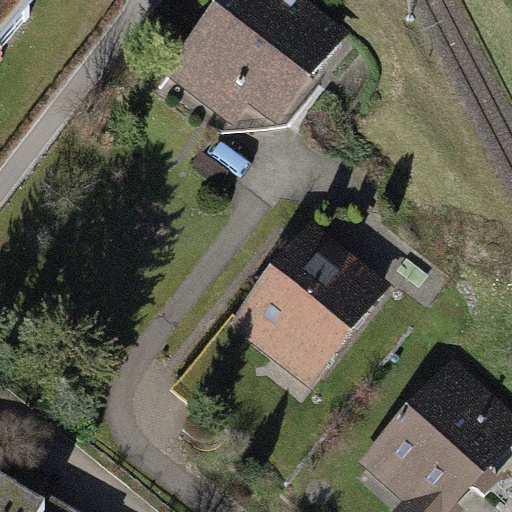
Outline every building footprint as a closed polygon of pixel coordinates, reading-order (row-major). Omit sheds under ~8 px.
[(0,0),(0,57),(34,17),(12,0),(0,0)] [(358,44),(299,0),(230,0),(164,90),(233,141),(290,135),(358,44)] [(394,295),(316,236),(236,341),(314,400),(394,295)] [(476,511),(511,469),(511,411),(456,366),(365,476),(409,511),(476,511)] [(41,511),(7,493),(0,506),(0,511),(41,511)]
